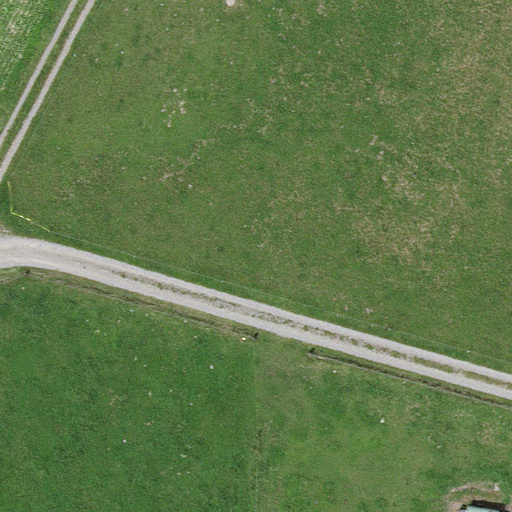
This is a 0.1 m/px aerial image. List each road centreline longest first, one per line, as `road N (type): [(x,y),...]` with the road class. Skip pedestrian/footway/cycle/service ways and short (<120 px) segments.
road 1 (track): [(0,260),(44,259),(125,280),(511,395)]
road 2 (track): [(91,0),(0,177)]
